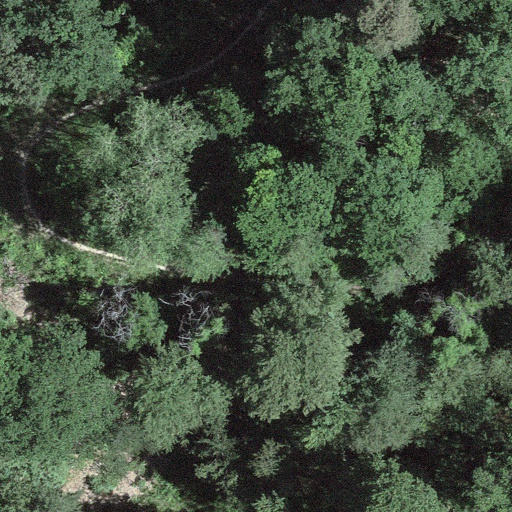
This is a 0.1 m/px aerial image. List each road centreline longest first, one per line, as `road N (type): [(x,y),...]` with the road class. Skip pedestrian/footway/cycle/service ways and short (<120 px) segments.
road 1 (track): [(273,0),(211,56),(144,91),(75,112),(44,140),(32,175),(38,205),(64,233),(119,261),(178,272),(392,284),(445,272),(511,227)]
road 2 (track): [(511,420),(402,463),(187,511)]
